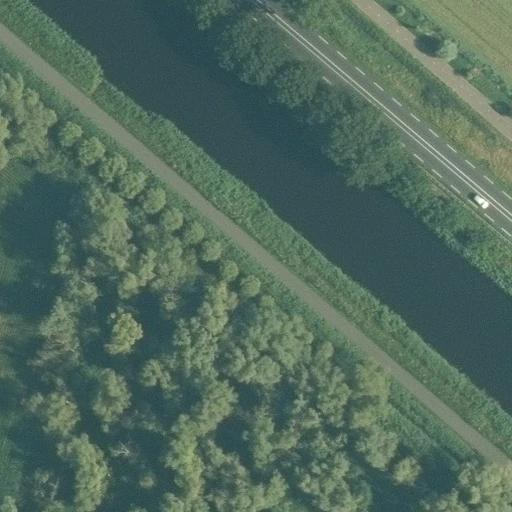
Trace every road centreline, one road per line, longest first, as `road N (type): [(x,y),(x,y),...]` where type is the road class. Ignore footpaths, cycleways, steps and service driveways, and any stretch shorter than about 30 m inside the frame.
road 1 (unclassified): [(511,475),(0,38)]
road 2 (primary): [(511,219),(252,0)]
road 3 (unclassified): [(511,136),(353,0)]
